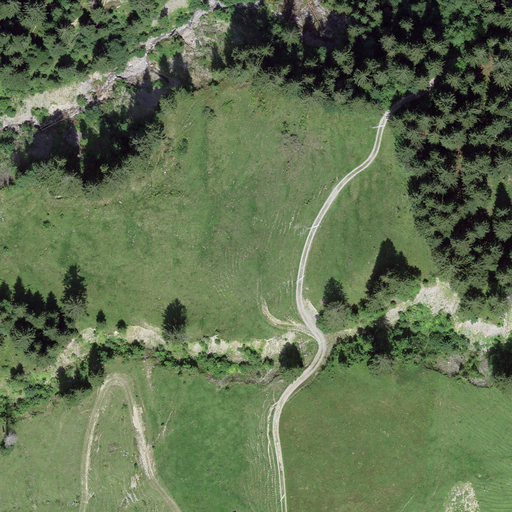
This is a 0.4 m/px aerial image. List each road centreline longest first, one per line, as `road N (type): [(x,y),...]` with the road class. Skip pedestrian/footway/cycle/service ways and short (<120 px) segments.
road 1 (track): [(283,511),(278,409),(325,346),(301,300),(310,238),(344,182),(371,159),(393,110),(511,41)]
road 2 (track): [(82,511),(91,434),(103,388),(115,375),(127,382),(145,457),(176,511)]
